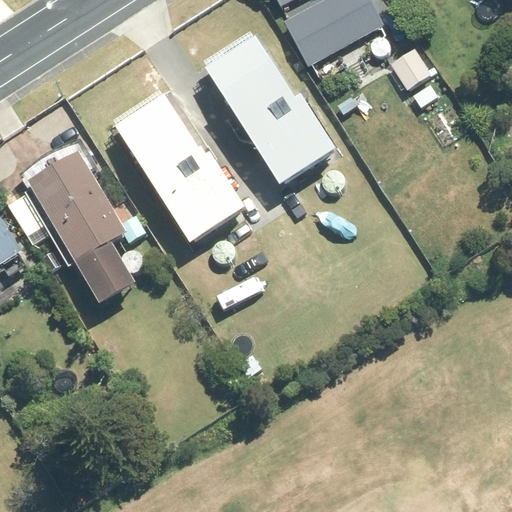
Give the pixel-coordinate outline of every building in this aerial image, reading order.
[(372,0),(346,0),(291,29),(315,75),(391,35),(372,0)] [(265,49),(215,81),(290,199),(349,162),(316,108),(309,114),(265,49)] [(396,71),(413,97),(437,82),(420,56),(396,71)] [(434,90),(417,101),(426,113),(442,102),(434,90)] [(174,109),(124,138),(199,255),(256,221),(222,169),(214,174),(174,109)] [(40,201),(35,204),(76,275),(81,272),(109,320),(145,299),(120,255),(135,246),(98,182),(105,177),(87,145),(77,148),(67,151),(58,156),(49,161),(40,167),(33,174),(26,181),(36,198),(37,196),(40,201)] [(0,282),(11,275),(16,281),(29,272),(25,266),(31,263),(3,220),(0,221),(0,282)] [(283,244),(292,257),(306,247),(297,234),(283,244)] [(270,253),(256,262),(264,277),(279,267),(270,253)]
